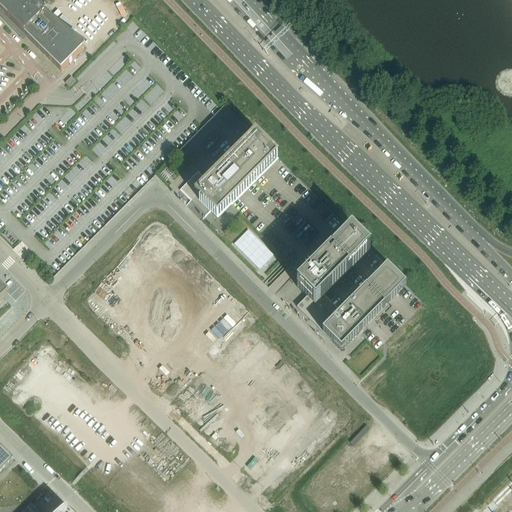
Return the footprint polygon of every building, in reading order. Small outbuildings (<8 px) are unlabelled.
[(0,0),(0,11),(3,14),(7,18),(10,21),(8,23),(18,33),(18,34),(18,35),(19,35),(20,36),(20,38),(24,35),(61,73),(83,51),(31,0),(0,0)] [(76,82),(74,80),(72,79),(71,78),(65,84),(70,88),(73,85),(76,82)] [(186,207),(201,222),(210,213),(218,220),(232,207),(243,195),(278,161),(279,160),(259,140),(256,137),(255,137),(255,138),(221,171),(209,184),(198,173),(179,191),(191,202),(186,207)] [(387,268),(341,315),(324,298),(370,252),(351,233),(297,287),(307,298),(297,308),(341,352),(406,287),(387,268)] [(0,464),(4,469),(13,460),(0,446),(0,464)]
